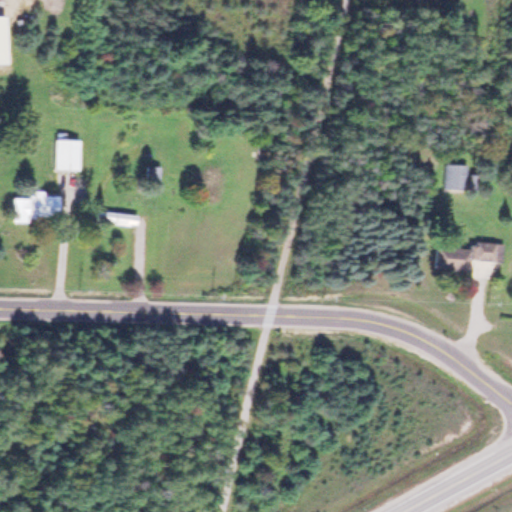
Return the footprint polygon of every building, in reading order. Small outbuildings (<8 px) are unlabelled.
[(64,130),(50,130),(49,168),(73,168),(74,137),(64,137),(64,130)] [(461,189),(462,162),(440,161),(439,188),(461,189)] [(155,164),(141,164),(141,188),(155,188),(155,164)] [(9,195),(9,215),(53,215),(53,192),(28,192),(28,195),(9,195)] [(499,246),(432,241),(430,266),(463,268),(464,258),(498,260),(499,246)]
